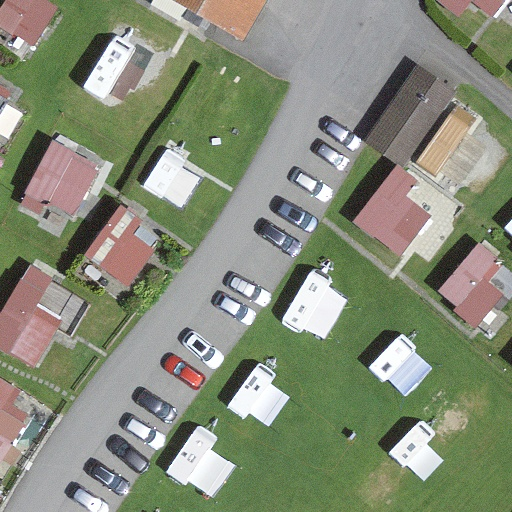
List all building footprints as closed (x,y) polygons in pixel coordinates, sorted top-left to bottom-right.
[(1,0),(0,3),(0,7),(39,31),(57,0),(1,0)] [(286,0),(181,0),(263,43),(286,0)] [(104,85),(163,106),(191,25),(132,5),(104,85)] [(0,132),(24,65),(0,56),(0,132)] [(416,70),(368,142),(399,162),(446,90),(416,70)] [(76,206),(111,146),(64,119),(29,179),(76,206)] [(93,243),(142,268),(170,213),(121,188),(93,243)] [(483,306),(511,278),(511,246),(490,223),(444,267),(483,306)] [(0,316),(0,327),(54,351),(87,272),(30,248),(0,316)] [(250,345),(289,371),(317,330),(278,303),(250,345)] [(221,381),(196,434),(240,454),(264,401),(221,381)]
